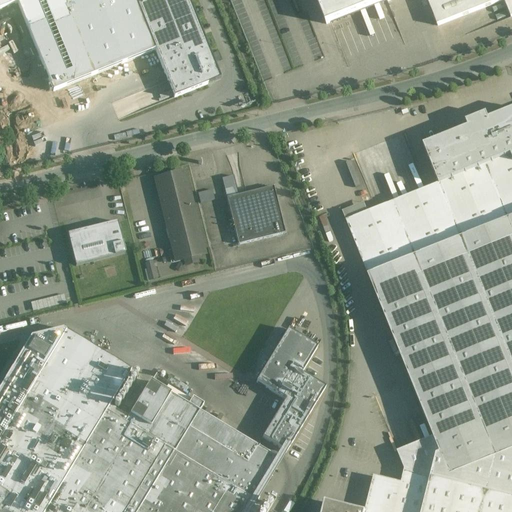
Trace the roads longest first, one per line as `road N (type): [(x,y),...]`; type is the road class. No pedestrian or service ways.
road 1 (residential): [(0,190),(423,83),(511,51)]
road 2 (unknown): [(141,154),(169,272)]
